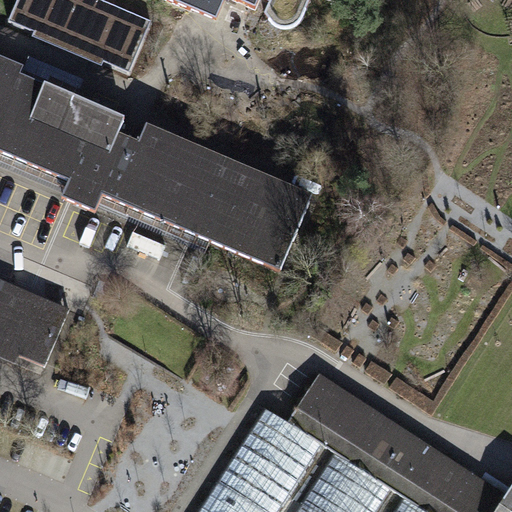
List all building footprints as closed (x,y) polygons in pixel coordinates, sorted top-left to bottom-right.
[(147,63),(161,31),(87,0),(54,0),(46,21),(91,40),(147,63)] [(310,24),(320,0),(336,0),(349,5),(350,0),(167,0),(188,9),(206,17),(226,26),(236,0),(265,11),(269,2),(278,5),(274,16),(274,24),(278,28),(283,32),(289,34),(297,33),(304,30),(310,24)] [(143,124),(0,63),(0,151),(80,185),(74,198),(72,204),(79,207),(105,218),(107,212),(112,199),(204,238),(211,241),(229,248),(292,275),(324,200),(143,124)] [(69,309),(0,279),(0,360),(16,367),(20,358),(44,369),(69,309)] [(272,409),(205,511),(287,511),(330,446),(341,453),(303,511),(386,511),(400,491),(409,497),(399,511),(511,511),(511,494),(467,466),(456,459),(430,442),(326,375),(320,383),(307,405),(299,416),(295,423),(272,409)]
